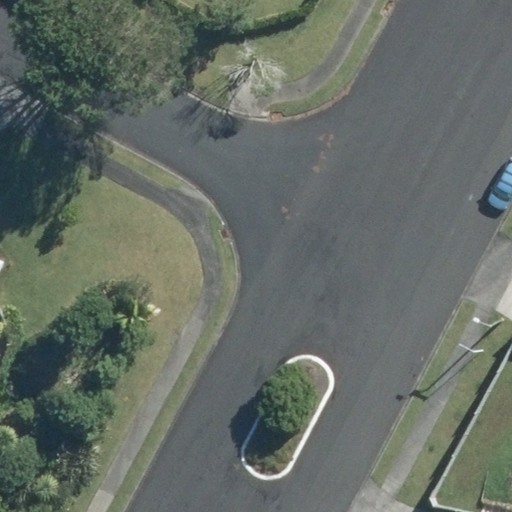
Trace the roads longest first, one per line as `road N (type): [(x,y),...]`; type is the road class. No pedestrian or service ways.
road 1 (residential): [(0,34),(330,209)]
road 2 (tertiary): [(170,511),(330,209)]
road 3 (tertiary): [(437,261),(309,511)]
road 4 (tertiary): [(330,209),(440,0)]
road 5 (tertiary): [(511,126),(437,261)]
